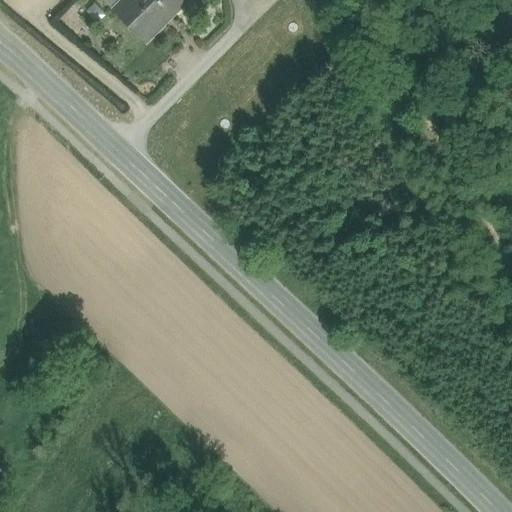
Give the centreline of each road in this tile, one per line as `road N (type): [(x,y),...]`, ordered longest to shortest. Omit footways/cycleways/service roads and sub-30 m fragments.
road 1 (secondary): [(0,43),(488,511)]
road 2 (track): [(13,56),(8,115),(23,264),(16,308)]
road 3 (track): [(117,152),(275,0)]
